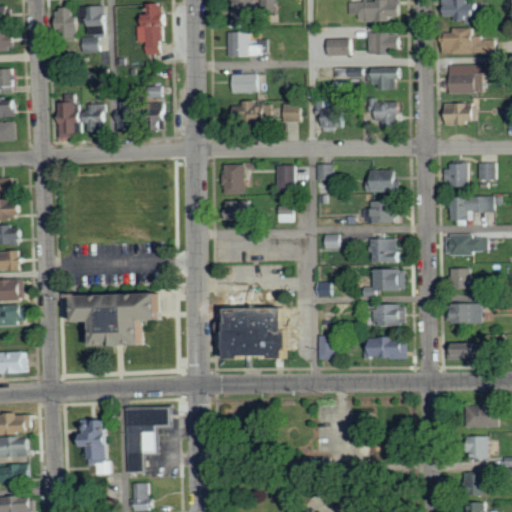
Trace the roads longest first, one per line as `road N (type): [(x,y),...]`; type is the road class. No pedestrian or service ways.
road 1 (residential): [(57,511),(36,0)]
road 2 (residential): [(511,147),(0,159)]
road 3 (residential): [(433,511),(423,0)]
road 4 (residential): [(200,385),(197,0)]
road 5 (tertiary): [(511,381),(200,385)]
road 6 (tertiary): [(200,385),(0,394)]
road 7 (residential): [(201,511),(200,385)]
